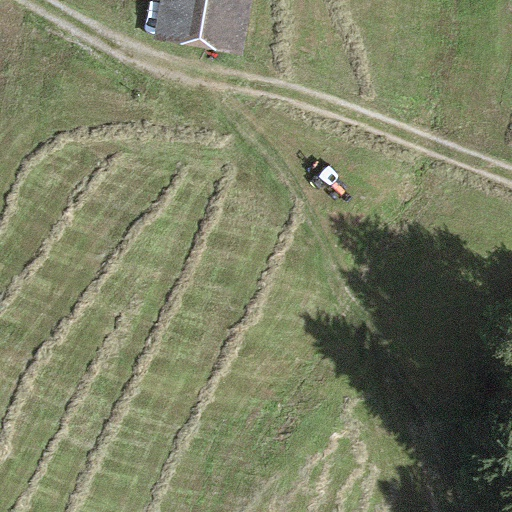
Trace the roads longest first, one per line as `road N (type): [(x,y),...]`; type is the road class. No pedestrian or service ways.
road 1 (track): [(199,73),(309,95),(511,176)]
road 2 (track): [(28,0),(140,57),(199,73)]
